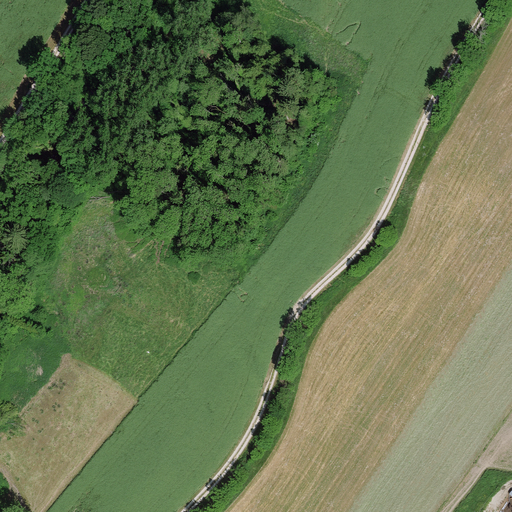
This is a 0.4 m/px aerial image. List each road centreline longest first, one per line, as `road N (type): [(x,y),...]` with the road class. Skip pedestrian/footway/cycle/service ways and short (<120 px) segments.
road 1 (track): [(184,511),(255,426),(296,314),(382,217),(446,79),(494,0)]
road 2 (track): [(89,0),(0,152)]
